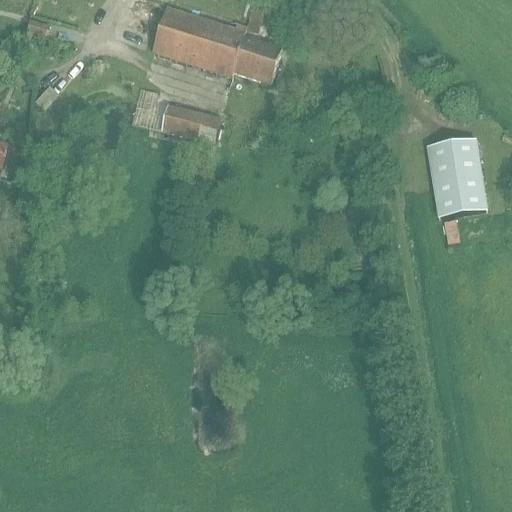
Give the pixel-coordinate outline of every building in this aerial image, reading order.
[(169,10),(154,56),(233,81),(235,75),(272,87),(283,52),(244,39),(246,33),(257,36),(264,13),(253,10),(247,30),(237,26),(235,32),(169,10)] [(124,32),(140,37),(146,19),(130,14),(124,32)] [(46,42),(49,29),(28,23),(25,36),(46,42)] [(41,101),(53,88),(45,80),(32,92),(41,101)] [(346,132),(349,117),(336,114),(339,103),(329,101),(327,113),(326,112),(323,127),(346,132)] [(216,147),(223,122),(171,109),(165,134),(216,147)] [(476,142),(428,150),(439,221),(487,214),(476,142)]
